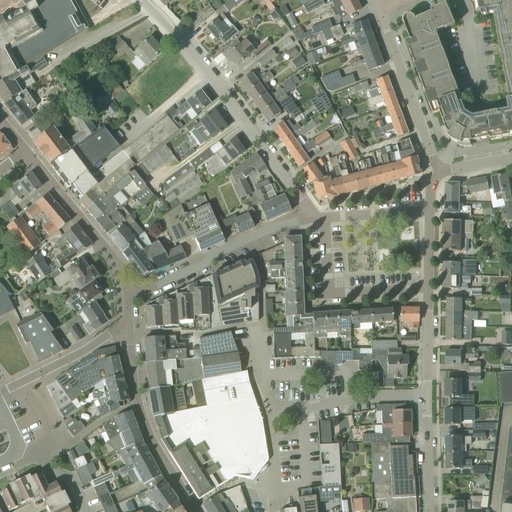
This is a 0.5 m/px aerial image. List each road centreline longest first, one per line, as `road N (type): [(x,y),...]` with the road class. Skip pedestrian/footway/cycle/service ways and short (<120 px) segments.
road 1 (residential): [(430,511),(429,213)]
road 2 (residential): [(312,219),(209,70),(144,0)]
road 3 (residential): [(126,291),(312,219)]
road 4 (unclassified): [(190,511),(139,414),(128,326)]
road 5 (unclassified): [(126,291),(122,269),(23,148)]
road 6 (residential): [(440,172),(380,10)]
road 7 (residential): [(0,393),(128,326)]
